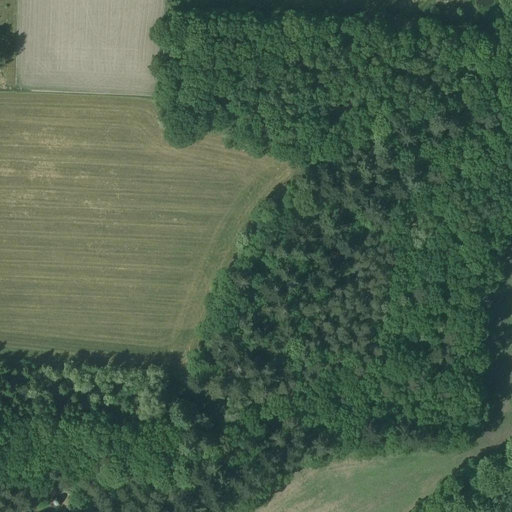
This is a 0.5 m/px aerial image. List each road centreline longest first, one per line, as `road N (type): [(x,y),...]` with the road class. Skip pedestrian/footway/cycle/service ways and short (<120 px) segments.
road 1 (track): [(167,474),(186,473),(215,455),(374,217),(474,98)]
road 2 (track): [(338,151),(474,98)]
